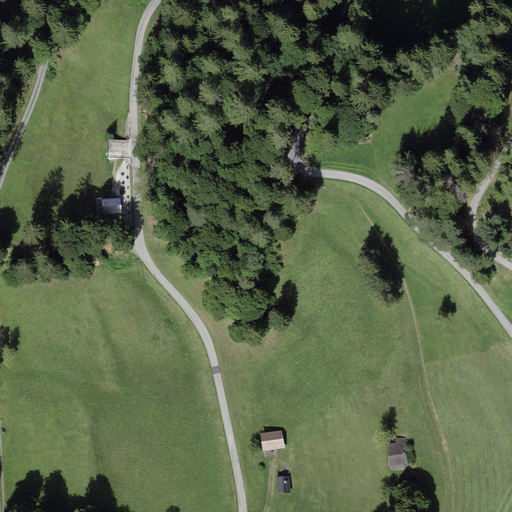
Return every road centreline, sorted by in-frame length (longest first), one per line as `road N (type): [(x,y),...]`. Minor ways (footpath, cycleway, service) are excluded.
road 1 (unclassified): [(243,511),(204,334),(149,265),(139,238),(136,58),(157,0)]
road 2 (unclassified): [(511,332),(464,271),(386,196),(354,178),(298,165),(297,132),(319,99),(350,0)]
road 3 (track): [(308,171),(354,205),(400,283),(445,459),(448,511)]
road 4 (track): [(0,181),(63,0)]
road 5 (unclassified): [(511,140),(475,221),(490,253),(511,268)]
